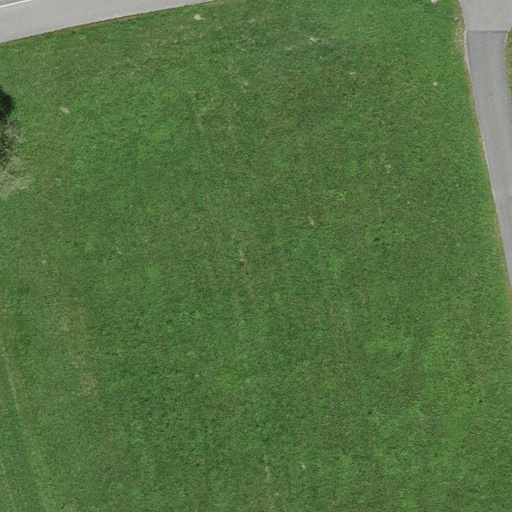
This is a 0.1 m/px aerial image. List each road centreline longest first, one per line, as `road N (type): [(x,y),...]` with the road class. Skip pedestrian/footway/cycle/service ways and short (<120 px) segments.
road 1 (residential): [(490,0),(489,105),(511,225)]
road 2 (residential): [(142,0),(0,35)]
